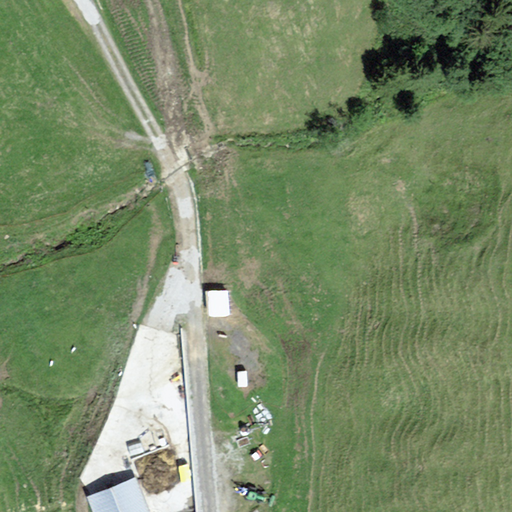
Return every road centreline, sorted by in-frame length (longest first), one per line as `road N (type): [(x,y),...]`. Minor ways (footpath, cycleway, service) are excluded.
road 1 (track): [(210,511),(184,209),(86,0)]
road 2 (track): [(184,209),(151,0)]
